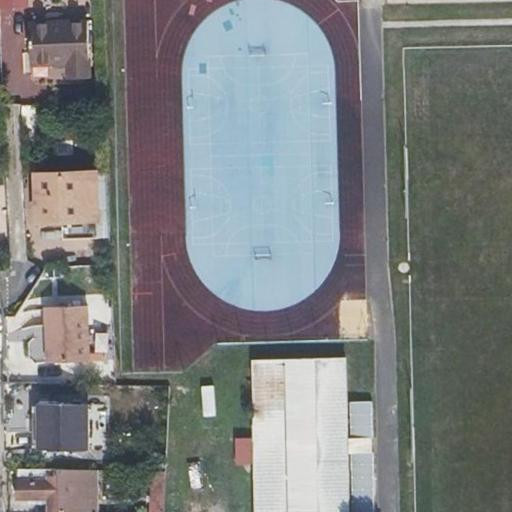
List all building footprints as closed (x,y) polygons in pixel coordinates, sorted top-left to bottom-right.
[(86,22),(28,24),(29,66),(66,65),(66,80),(89,79),(86,22)] [(81,221),(61,221),(61,239),(95,238),(93,178),(79,179),(81,221)] [(35,180),(36,201),(36,222),(61,221),(81,221),(79,179),(35,180)] [(43,308),(45,363),(87,362),(85,306),(43,308)] [(242,465),(248,465),(254,464),(255,511),(347,511),(342,358),(250,362),(253,444),(241,444),(242,465)] [(201,415),(216,414),(214,384),(199,385),(201,415)] [(89,405),(39,404),(39,449),(89,450),(89,405)] [(16,498),(32,498),(47,498),(47,511),(95,511),(95,471),(16,469),(16,498)] [(151,477),(150,494),(149,511),(140,511),(135,511),(135,507),(121,507),(120,511),(163,511),(164,477),(151,477)]
